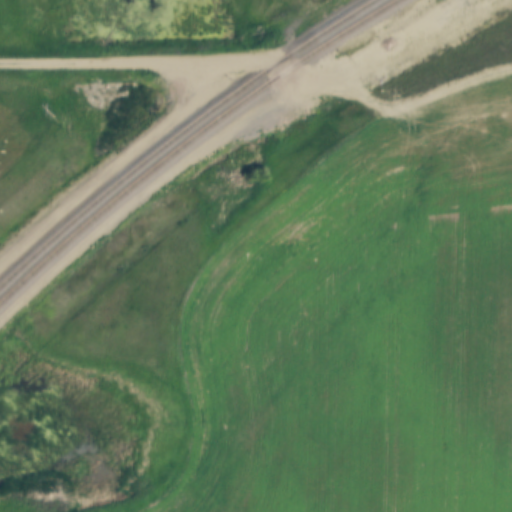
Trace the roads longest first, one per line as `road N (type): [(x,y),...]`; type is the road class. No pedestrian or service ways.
road 1 (track): [(387,111),(352,175),(242,328),(225,373),(213,450),(183,511)]
road 2 (track): [(387,111),(511,71)]
